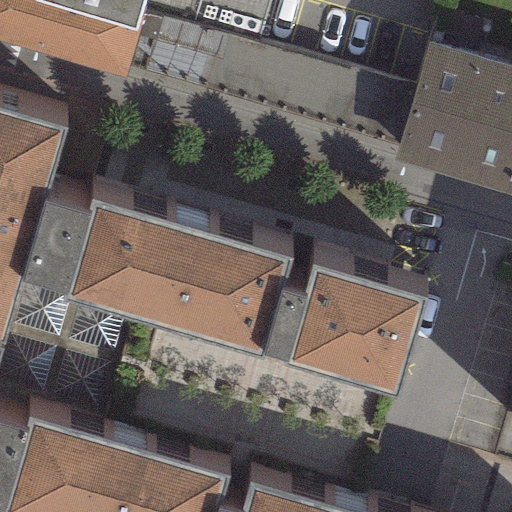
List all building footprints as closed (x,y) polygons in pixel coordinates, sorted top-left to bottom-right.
[(0,0),(0,42),(122,78),(136,32),(32,1),(32,0),(0,0)] [(32,0),(32,1),(136,32),(144,0),(32,0)] [(511,68),(427,43),(391,161),(511,196),(511,68)] [(42,205),(65,130),(0,111),(0,344),(19,283),(42,205)] [(277,292),(287,261),(89,201),(84,217),(42,205),(19,283),(65,296),(63,302),(256,361),(258,353),(277,292)] [(394,399),(424,298),(313,266),(303,300),(277,292),(258,353),(287,362),(285,367),(394,399)] [(218,511),(228,478),(26,420),(22,432),(0,425),(0,511),(214,511),(215,511),(218,511)] [(330,511),(247,488),(239,511),(215,511),(214,511),(330,511)]
